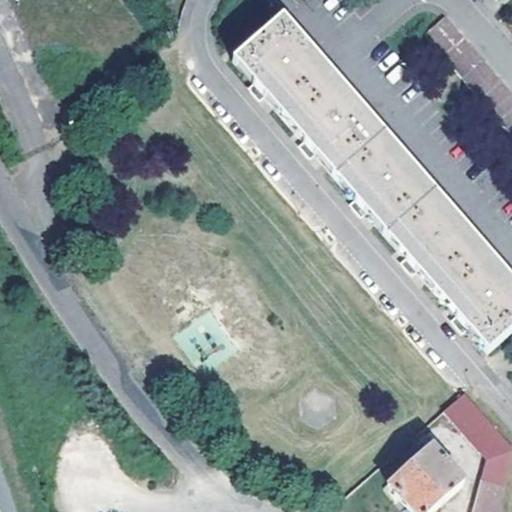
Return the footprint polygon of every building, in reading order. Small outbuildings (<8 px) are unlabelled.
[(511,92),(443,12),(422,30),(511,132),(511,92)] [(511,332),(511,281),(283,17),(233,60),(487,353),(511,332)] [(328,228),(333,234),(337,230),(333,224),(328,228)] [(403,315),(409,322),(414,317),(408,310),(403,315)] [(334,416),(332,398),(312,388),(295,402),(296,422),(316,430),(334,416)] [(485,457),(479,482),(470,511),(495,511),(502,488),(511,446),(469,404),(461,396),(442,412),(476,455),(485,457)] [(431,448),(388,485),(412,511),(433,511),(465,485),(431,448)]
